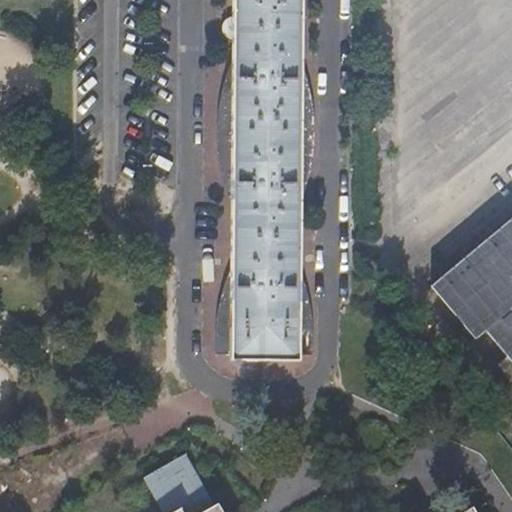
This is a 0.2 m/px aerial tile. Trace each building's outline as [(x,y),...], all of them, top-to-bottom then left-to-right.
[(235,0),(235,11),(232,11),(232,13),(235,13),(235,37),(232,37),(232,39),(235,39),(235,61),(231,61),(231,101),(231,115),(230,144),(230,157),(230,197),(233,197),(233,219),(230,219),(230,221),(233,221),(233,245),(230,245),(229,247),(232,247),(232,266),(232,269),(229,269),(228,323),(228,351),(229,352),(233,352),(233,351),(262,352),(291,352),(291,353),(295,353),(295,352),(296,323),(296,310),(297,271),(293,271),(293,267),(294,267),(294,248),(297,248),(297,246),(293,246),(294,222),(297,222),(297,220),(294,220),(294,197),(297,197),(298,158),(298,145),(298,116),(299,102),(299,63),(295,63),(296,40),(299,40),(299,38),(296,38),(296,14),(299,14),(299,12),(296,12),(296,0),(235,0)] [(231,101),(231,61),(230,61),(229,63),(228,66),(227,68),(226,71),(225,74),(224,76),(223,79),(222,82),(222,84),(221,87),(220,90),(220,92),(219,95),(219,98),(218,101),(218,103),(217,106),(217,109),(217,112),(216,114),(231,115),(231,101)] [(300,63),(299,63),(299,102),(298,116),(312,116),(312,113),(312,110),(312,108),(312,105),(311,102),(311,100),(310,97),(310,94),(309,91),(309,89),(308,86),(307,83),(307,81),(306,78),(305,76),(304,73),(303,70),(302,68),(301,65),(300,63)] [(230,144),(231,115),(216,114),(216,129),(216,144),(230,144)] [(298,116),(298,145),(312,145),(313,130),(312,116),(298,116)] [(230,144),(216,144),(216,146),(216,149),(217,152),(217,154),(217,157),(218,160),(218,163),(219,165),(219,168),(220,171),(221,174),(221,176),(222,179),(223,182),(224,184),(224,187),(225,190),(226,192),(227,195),(228,197),(230,197),(230,157),(230,144)] [(312,147),(312,145),(298,145),(298,158),(297,197),(299,197),(300,195),(301,192),(302,190),(303,187),(304,185),(305,182),(305,179),(306,177),(307,174),(308,171),(308,169),(309,166),(309,163),(310,161),(310,158),(311,155),(311,153),(312,150),(312,147)] [(511,213),(430,282),(475,336),(484,328),(509,357),(511,360),(511,213)] [(228,323),(229,269),(227,269),(222,282),(219,295),(216,309),(214,323),(228,323)] [(298,271),(297,271),(296,310),(296,323),(310,324),(310,321),(310,318),(310,316),(309,313),(309,310),(308,308),(308,305),(307,302),(307,299),(306,297),(306,294),(305,291),(304,289),(304,286),(303,283),(302,281),(301,278),(300,276),(299,273),(298,271)] [(228,351),(228,323),(214,323),(214,324),(213,338),(214,351),(228,351)] [(310,324),(296,323),(295,352),(309,352),(311,338),(310,324)] [(511,360),(509,357),(501,363),(511,376),(511,360)] [(216,511),(212,505),(211,506),(209,508),(179,457),(180,456),(179,454),(136,479),(137,481),(138,480),(156,511),(216,511)]
